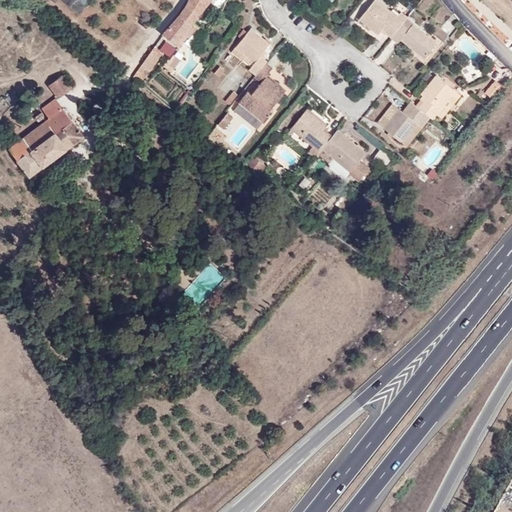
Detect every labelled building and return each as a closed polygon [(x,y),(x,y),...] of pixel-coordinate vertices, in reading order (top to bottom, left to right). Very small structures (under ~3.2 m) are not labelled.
[(62,0),(79,14),(91,0),(62,0)] [(193,23),(210,0),(188,0),(186,5),(181,14),(193,23)] [(392,37),(408,18),(409,17),(402,11),(398,17),(377,0),(375,0),(361,19),(373,29),(380,34),(384,30),(392,37)] [(163,33),(163,34),(177,44),(193,23),(181,14),(163,33)] [(414,25),(415,23),(408,18),(392,37),(398,43),(402,39),(425,58),(437,43),(414,25)] [(370,32),(373,29),(361,19),(358,22),(370,32)] [(188,38),(197,25),(193,23),(177,44),(180,46),(187,37),(188,38)] [(451,37),(453,39),(461,29),(459,27),(451,37)] [(253,66),(250,69),(257,75),(267,63),(268,61),(261,56),(270,44),(252,28),(248,33),(243,38),(236,47),(255,63),(253,66)] [(244,29),(239,35),(243,38),(248,33),(244,29)] [(164,52),(155,46),(151,51),(160,58),(164,52)] [(243,60),(245,59),(253,66),(255,63),(236,47),(233,51),(243,60)] [(150,70),(160,58),(151,51),(142,64),(149,70),(150,70)] [(174,68),(180,60),(174,55),(168,64),(174,68)] [(255,77),(262,82),(252,94),(247,91),(240,100),(262,118),(266,121),(273,112),(271,110),(287,89),(268,74),(273,68),(267,63),(257,75),(255,77)] [(133,77),(141,83),(149,70),(142,64),(134,76),(133,77)] [(219,76),(225,69),(221,66),(216,73),(219,76)] [(58,97),(72,87),(63,75),(49,85),(58,97)] [(426,98),(424,101),(419,106),(431,116),(433,118),(437,114),(456,90),(437,75),(422,94),(423,95),(426,98)] [(501,86),(495,80),(484,91),(491,97),(501,86)] [(19,92),(16,88),(6,100),(12,106),(19,98),(17,95),(19,92)] [(443,118),(461,95),(456,90),(437,114),(443,118)] [(235,92),(228,100),(232,103),(238,95),(235,92)] [(55,98),(43,107),(50,118),(63,108),(55,98)] [(235,106),(257,124),(262,118),(240,100),(235,106)] [(431,116),(419,106),(412,101),(404,111),(400,108),(385,126),(385,128),(404,143),(419,123),(423,127),(431,116)] [(102,105),(100,103),(99,102),(96,102),(93,105),(94,109),(97,111),(101,110),(102,108),(102,105)] [(382,124),(385,126),(400,108),(398,106),(390,116),(387,116),(382,124)] [(50,118),(10,148),(31,176),(84,136),(63,108),(50,118)] [(292,129),(313,146),(320,152),(323,149),(332,136),(323,129),(327,124),(308,109),(292,129)] [(233,116),(227,111),(219,122),(225,127),(233,116)] [(39,121),(45,116),(41,112),(35,116),(39,121)] [(404,143),(407,146),(423,127),(419,123),(404,143)] [(366,153),(338,130),(332,136),(323,149),(350,171),(360,179),(370,168),(360,160),(366,153)] [(313,146),(309,152),(315,157),(320,152),(313,146)] [(345,176),(350,171),(323,149),(320,152),(332,162),(331,164),(345,176)] [(266,165),(253,155),(247,163),(260,173),(266,165)] [(432,170),(428,176),(434,181),(438,175),(432,170)] [(326,219),(323,223),(333,231),(336,227),(326,219)] [(184,294),(197,307),(225,278),(212,265),(184,294)] [(184,310),(192,317),(195,314),(187,306),(184,310)] [(189,321),(192,317),(184,310),(181,314),(189,321)]
